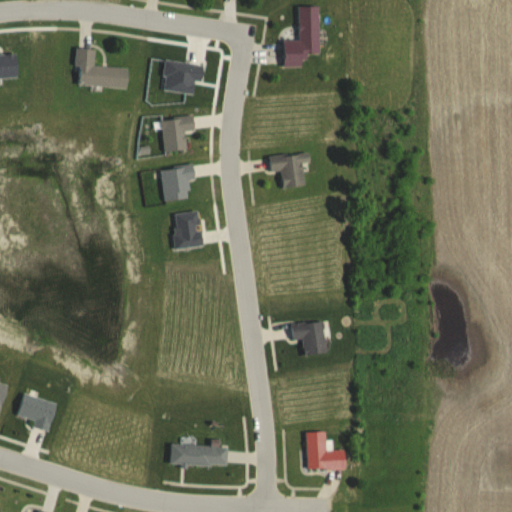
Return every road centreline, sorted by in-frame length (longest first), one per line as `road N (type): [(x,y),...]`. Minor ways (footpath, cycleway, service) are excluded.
road 1 (residential): [(268,505),(232,179),(243,35),(106,13),(0,10),(268,505)]
road 2 (residential): [(0,457),(141,499),(328,507)]
